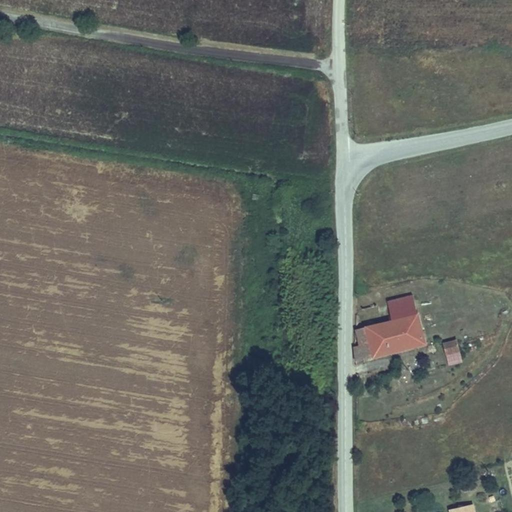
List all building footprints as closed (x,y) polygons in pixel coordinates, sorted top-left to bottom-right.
[(368,325),(419,312),(414,293),(363,306),(368,325)] [(419,312),(368,325),(376,355),(427,342),(419,312)] [(356,360),(376,355),(368,325),(358,327),(361,339),(355,340),(356,360)] [(334,371),(335,339),(321,338),(321,370),(334,371)] [(458,338),(444,341),(447,353),(460,351),(458,338)]
